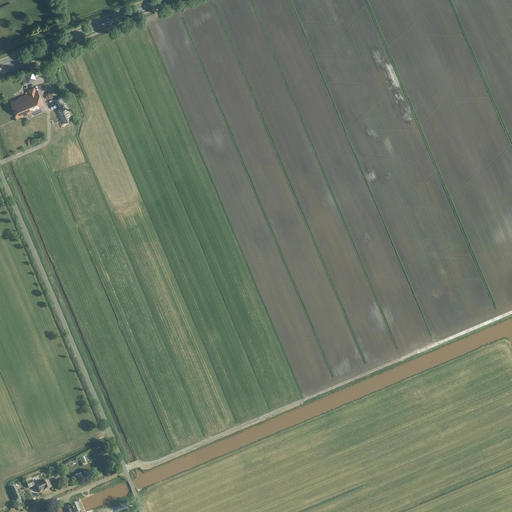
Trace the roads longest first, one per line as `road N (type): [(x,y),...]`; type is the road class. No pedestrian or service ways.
road 1 (unclassified): [(143,511),(0,171)]
road 2 (primary): [(0,66),(161,0)]
